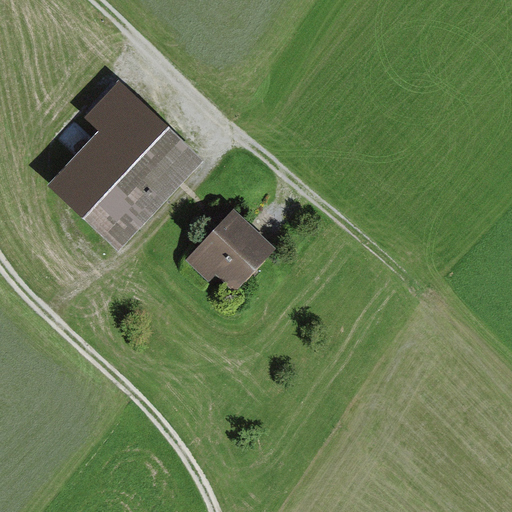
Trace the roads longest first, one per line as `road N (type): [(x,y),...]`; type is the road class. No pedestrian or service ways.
road 1 (track): [(217,511),(193,461),(151,409),(0,258)]
road 2 (track): [(111,269),(47,178),(56,133),(142,45)]
road 3 (track): [(54,318),(158,231),(240,136)]
road 4 (track): [(240,136),(97,0)]
road 5 (track): [(339,219),(240,136)]
